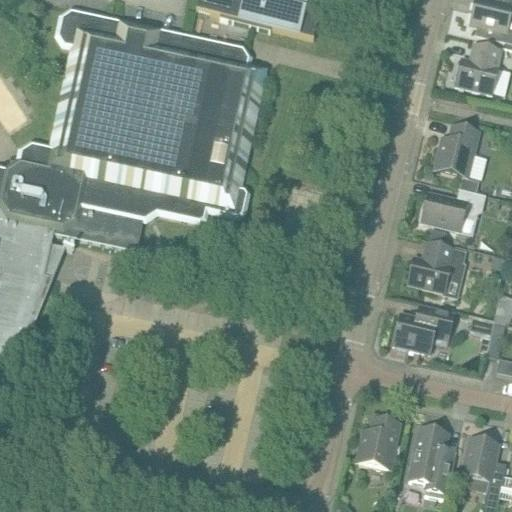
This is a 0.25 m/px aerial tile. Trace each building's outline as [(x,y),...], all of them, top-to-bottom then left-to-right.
[(270,35),(270,32),(313,43),(321,10),(310,7),(311,0),(198,0),(195,13),(220,20),(219,23),(270,35)] [(476,1),(469,29),(478,31),(476,39),(504,46),(505,41),(506,39),(511,40),(511,0),(504,0),(503,7),(476,1)] [(0,389),(1,384),(4,370),(15,372),(14,373),(15,374),(53,281),(44,279),(46,272),(47,272),(48,272),(49,272),(50,271),(51,271),(52,270),(53,269),(53,268),(54,268),(54,267),(54,266),(55,265),(55,264),(55,263),(54,263),(54,262),(54,261),(54,260),(53,259),(52,258),(51,257),(50,257),(49,257),(49,256),(51,248),(52,240),(53,238),(136,255),(142,226),(145,226),(150,223),(153,222),(157,219),(200,228),(206,224),(207,216),(237,223),(238,223),(244,220),(249,198),(245,192),(241,191),(262,90),(265,74),(249,70),(251,61),(244,51),(120,24),(115,23),(111,22),(106,21),(70,13),(69,14),(59,20),(55,41),(62,51),(71,53),(51,150),(31,146),(19,153),(16,163),(5,171),(0,169),(0,389)] [(500,54),(494,53),(474,48),(470,66),(461,64),(455,89),(492,98),(498,72),(496,72),(500,54)] [(478,136),(472,134),(452,130),(449,144),(442,142),(434,174),(462,181),(467,182),(478,136)] [(462,181),(459,193),(475,197),(478,185),(467,182),(462,181)] [(485,199),(478,198),(475,197),(459,193),(456,205),(428,198),(422,226),(459,235),(463,219),(471,221),(481,216),(485,199)] [(452,249),(454,239),(442,236),(435,238),(434,245),(452,249)] [(413,262),(407,288),(426,292),(444,297),(448,281),(461,285),(465,267),(463,267),(466,256),(452,253),(446,252),(427,247),(422,265),(413,262)] [(492,260),(489,273),(501,276),(505,263),(492,260)] [(505,283),(501,291),(507,294),(511,285),(505,283)] [(400,318),(392,348),(394,349),(395,354),(405,356),(408,352),(429,357),(432,347),(446,350),(447,344),(452,325),(453,319),(447,317),(428,313),(425,324),(415,322),(400,318)] [(482,322),(479,334),(481,339),(490,341),(493,325),(494,325),(482,322)] [(497,363),(502,343),(505,328),(493,325),(490,341),(486,360),(497,363)] [(511,364),(498,362),(496,372),(511,375),(511,364)] [(389,474),(395,447),(399,427),(373,422),(370,436),(363,434),(356,467),(389,474)] [(446,503),(448,491),(453,468),(442,465),(447,438),(420,432),(408,485),(427,488),(424,498),(446,503)] [(498,502),(499,498),(503,479),(492,476),(498,448),(470,443),(462,480),(489,486),(486,499),(498,502)]
